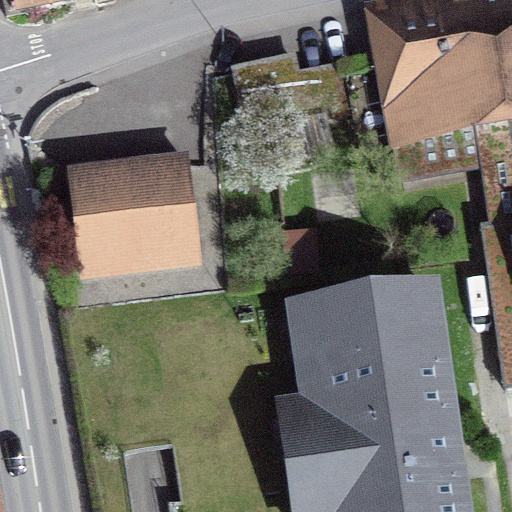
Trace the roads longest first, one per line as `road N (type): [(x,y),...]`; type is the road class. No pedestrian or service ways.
road 1 (residential): [(250,0),(142,33),(0,61)]
road 2 (secondary): [(45,511),(0,295)]
